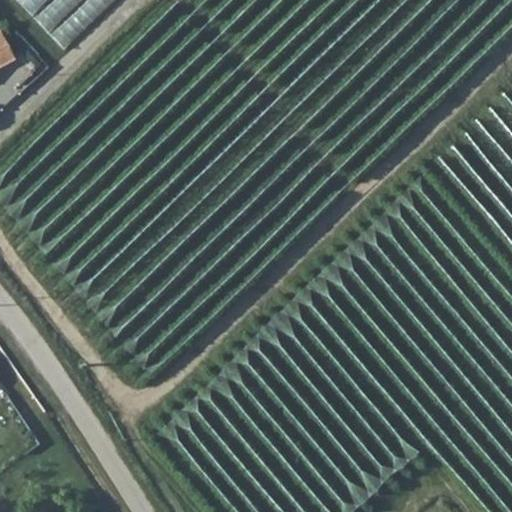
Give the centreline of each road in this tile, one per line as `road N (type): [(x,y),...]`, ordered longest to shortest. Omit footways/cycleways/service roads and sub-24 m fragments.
road 1 (track): [(511,48),(139,402),(122,393),(0,243)]
road 2 (unclassified): [(0,303),(142,511)]
road 3 (unclassified): [(0,128),(132,0)]
